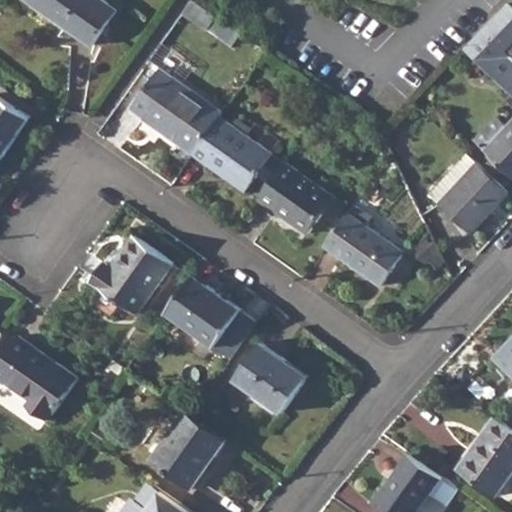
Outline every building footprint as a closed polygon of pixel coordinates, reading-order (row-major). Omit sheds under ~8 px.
[(107,0),(31,0),(94,45),(119,8),(107,0)] [(198,0),(191,0),(185,10),(209,28),(219,14),(198,0)] [(511,1),(510,0),(508,0),(466,46),(511,90),(511,1)] [(132,107),(195,151),(220,115),(223,111),(161,66),(132,107)] [(30,115),(5,98),(0,94),(0,159),(30,115)] [(474,137),(492,155),(506,167),(511,173),(511,118),(508,123),(496,112),(474,137)] [(220,115),(195,151),(248,189),(259,172),(272,180),(284,163),(272,154),(273,152),(220,115)] [(483,166),(467,151),(430,193),(471,231),(508,190),(496,178),(483,166)] [(272,180),(260,197),(308,232),(323,211),(334,195),(286,161),(284,163),(272,180)] [(340,223),(325,244),(382,284),(405,251),(366,223),(375,211),(359,200),(351,212),(349,210),(340,223)] [(107,259),(94,278),(140,311),(176,260),(137,233),(115,264),(107,259)] [(194,273),(168,311),(216,345),(243,307),(194,273)] [(19,334),(0,362),(0,376),(6,381),(8,380),(32,396),(29,402),(48,415),(51,410),(54,413),(80,376),(19,334)] [(511,339),(497,355),(511,369),(511,339)] [(262,340),(236,377),(283,410),(309,373),(262,340)] [(194,413),(187,407),(153,457),(194,486),(228,437),(194,413)] [(511,425),(496,415),(459,467),(498,494),(511,473),(511,425)] [(417,511),(444,475),(411,451),(376,500),(393,511),(417,511)] [(150,505),(137,496),(129,498),(119,511),(194,511),(161,489),(150,505)]
